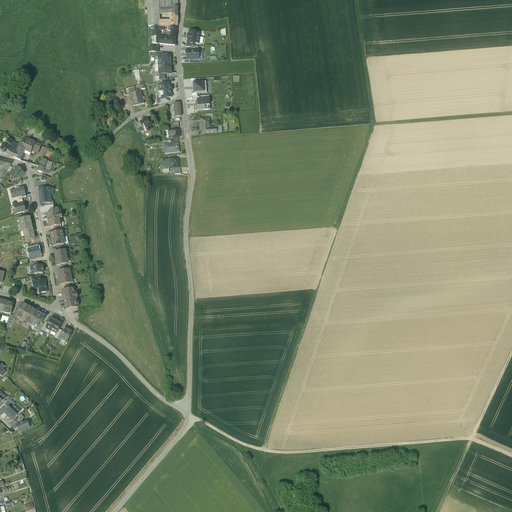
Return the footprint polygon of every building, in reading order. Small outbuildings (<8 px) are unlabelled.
[(158,0),(146,0),(148,12),(153,11),(159,11),(159,10),(159,4),(158,0)] [(170,39),(162,39),(162,46),(175,47),(175,40),(176,31),(176,27),(172,28),(171,28),(170,39)] [(156,29),(154,29),(154,28),(149,29),(149,40),(149,54),(154,54),(158,54),(158,46),(157,46),(157,38),(156,29)] [(195,33),(190,32),(189,32),(189,36),(188,35),(187,39),(188,40),(188,43),(193,44),(193,43),(195,43),(199,44),(200,38),(199,37),(199,33),(195,33)] [(190,51),(186,51),(186,56),(187,60),(199,60),(198,56),(198,51),(198,50),(190,51)] [(163,57),(158,57),(159,66),(171,66),(171,57),(163,57)] [(171,66),(159,66),(159,76),(172,75),(171,66)] [(197,82),(193,82),(193,94),(197,94),(207,93),(206,81),(197,82)] [(168,85),(159,87),(161,93),(163,93),(163,94),(164,94),(164,97),(162,98),(162,100),(162,101),(168,99),(172,98),(171,95),(172,93),(171,92),(170,91),(169,88),(170,87),(170,85),(168,85)] [(144,86),(134,89),(135,90),(133,90),(134,94),(141,92),(145,91),(144,86)] [(134,94),(132,95),(135,108),(144,105),(141,92),(134,94)] [(201,100),(196,100),(197,111),(210,110),(210,105),(209,105),(209,99),(201,100)] [(179,104),(174,105),(172,106),(172,113),(172,114),(172,113),(175,113),(175,118),(176,118),(181,118),(181,117),(180,104),(179,104)] [(148,120),(140,123),(144,131),(148,129),(151,128),(148,120)] [(209,120),(200,120),(201,124),(202,124),(202,131),(201,131),(201,135),(217,134),(216,129),(210,130),(209,120)] [(140,123),(136,125),(142,134),(142,136),(145,134),(144,131),(140,123)] [(36,127),(30,139),(35,142),(41,130),(36,127)] [(179,131),(166,133),(167,139),(180,137),(179,131)] [(35,143),(23,137),(19,145),(18,148),(25,150),(31,153),(32,151),(35,143)] [(17,144),(14,142),(11,145),(10,148),(16,153),(18,148),(19,145),(17,144)] [(41,145),(35,143),(32,151),(38,153),(41,145)] [(5,144),(1,149),(5,153),(9,148),(5,144)] [(171,145),(165,146),(167,154),(179,153),(178,144),(171,145)] [(10,148),(9,148),(5,153),(10,157),(20,161),(22,156),(16,154),(16,153),(10,148)] [(25,150),(18,148),(16,153),(16,154),(22,156),(24,153),(25,150)] [(51,150),(47,148),(42,156),(43,157),(48,159),(52,151),(51,150)] [(47,161),(45,166),(49,168),(55,156),(52,154),(49,159),(48,159),(47,161)] [(178,160),(169,160),(169,169),(178,169),(178,160)] [(3,166),(0,170),(0,178),(9,167),(3,166)] [(22,172),(16,167),(10,175),(16,180),(19,176),(22,172)] [(23,187),(10,190),(12,199),(21,197),(22,198),(26,196),(23,187)] [(49,189),(39,190),(41,203),(44,203),(51,202),(49,189)] [(24,204),(14,206),(16,214),(26,212),(25,208),(26,207),(24,206),(24,204)] [(58,209),(51,211),(52,214),(47,215),(48,221),(59,219),(62,218),(61,214),(59,214),(58,209)] [(30,217),(19,220),(20,225),(21,225),(23,232),(24,232),(32,229),(30,217)] [(59,219),(48,221),(49,227),(53,227),(60,225),(59,219)] [(32,229),(24,232),(26,240),(35,238),(32,229)] [(54,232),(50,233),(51,237),(50,237),(51,239),(51,240),(63,238),(62,232),(61,231),(54,232)] [(63,238),(51,240),(52,241),(51,241),(52,243),(53,247),(57,246),(64,245),(63,238)] [(38,247),(26,250),(27,254),(29,253),(30,259),(36,258),(35,254),(40,253),(38,247)] [(58,252),(54,253),(54,256),(54,259),(55,259),(66,257),(65,251),(58,252)] [(66,257),(55,259),(55,260),(55,263),(56,263),(56,266),(61,265),(68,264),(66,257)] [(38,266),(31,268),(32,274),(44,272),(42,266),(38,266)] [(62,271),(58,272),(58,276),(58,278),(59,278),(59,279),(70,276),(69,270),(62,271)] [(70,276),(59,279),(59,280),(59,282),(60,282),(60,285),(65,284),(71,283),(70,276)] [(41,280),(33,281),(34,289),(39,288),(40,293),(47,292),(45,279),(41,280)] [(69,290),(62,291),(64,301),(76,298),(77,298),(76,294),(74,294),(74,289),(73,289),(69,290)] [(76,298),(64,301),(66,310),(77,308),(76,298)] [(14,303),(7,302),(4,312),(11,313),(14,303)] [(28,307),(23,304),(19,310),(20,311),(19,312),(16,317),(17,317),(31,325),(38,312),(32,309),(32,308),(30,307),(28,307)] [(38,312),(31,325),(35,327),(36,325),(38,327),(40,323),(41,324),(42,323),(45,316),(38,312)] [(56,322),(51,319),(48,323),(46,328),(51,331),(56,322)] [(61,325),(56,322),(51,331),(56,334),(59,329),(61,325)] [(40,323),(38,327),(36,330),(40,333),(41,330),(44,325),(42,323),(41,324),(40,323)] [(64,332),(61,339),(67,342),(72,332),(66,328),(64,332)] [(6,402),(4,405),(8,409),(9,408),(11,410),(14,406),(15,406),(8,400),(6,402)] [(14,406),(11,410),(9,408),(8,409),(5,412),(7,414),(6,415),(12,420),(17,416),(16,415),(20,412),(14,406)] [(27,421),(17,425),(20,432),(30,428),(27,421)]
